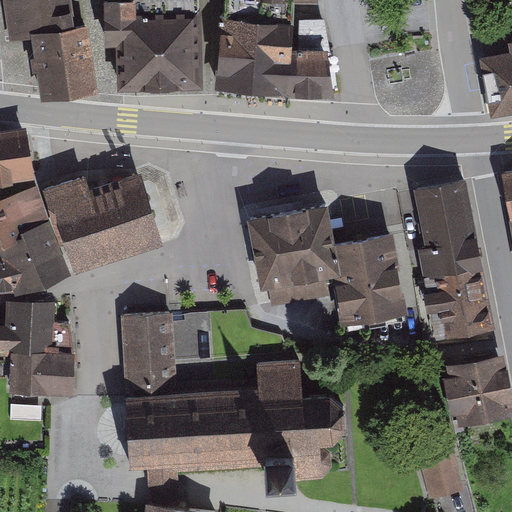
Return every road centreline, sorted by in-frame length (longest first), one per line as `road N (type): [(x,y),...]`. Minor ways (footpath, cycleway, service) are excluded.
road 1 (residential): [(236,130),(227,215),(213,235),(97,281),(0,297)]
road 2 (secondary): [(236,130),(474,140)]
road 3 (residential): [(511,325),(474,140)]
road 4 (secondary): [(184,125),(0,107)]
road 5 (residential): [(455,0),(474,140)]
